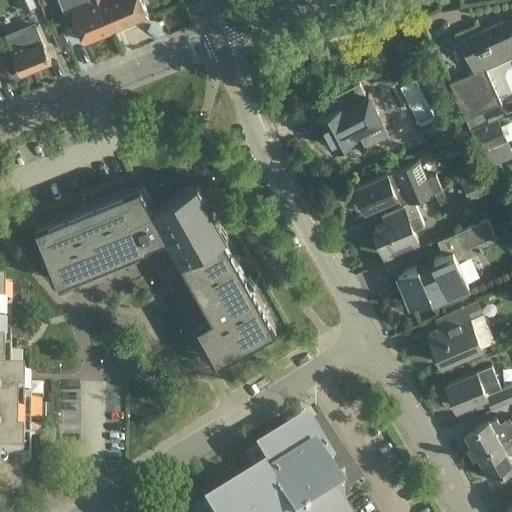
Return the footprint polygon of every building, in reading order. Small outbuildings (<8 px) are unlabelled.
[(18,0),(24,13),(37,7),(34,0),(18,0)] [(60,0),(65,10),(72,7),(85,41),(112,30),(100,0),(92,0),(91,0),(60,0)] [(91,0),(92,0),(100,0),(112,30),(150,15),(143,0),(91,0)] [(511,18),(462,41),(477,72),(450,84),(465,119),(501,103),(486,68),(511,56),(511,18)] [(7,35),(13,52),(22,72),(52,60),(38,26),(24,32),(23,29),(7,35)] [(63,33),(56,36),(60,47),(68,43),(63,33)] [(319,116),(335,146),(356,135),(355,133),(382,119),(369,93),(368,94),(361,80),(330,96),(336,107),(319,116)] [(509,142),(499,117),(470,130),(481,153),(509,142)] [(407,192),(411,202),(443,189),(437,174),(427,178),(420,160),(395,170),(396,171),(388,174),(387,173),(355,187),(365,210),(407,192)] [(470,201),(501,188),(493,169),(462,182),(470,201)] [(198,322),(218,358),(276,327),(224,233),(228,231),(199,178),(153,203),(141,181),(126,186),(128,193),(55,222),(52,216),(38,222),(60,277),(148,242),(147,240),(165,234),(179,260),(183,258),(214,313),(198,322)] [(416,201),(397,208),(383,214),(387,223),(375,227),(386,253),(419,240),(415,229),(426,225),(416,201)] [(488,219),(455,233),(462,250),(495,236),(488,219)] [(456,249),(436,258),(436,256),(419,263),(420,265),(400,273),(413,302),(432,293),(435,302),(471,286),(456,249)] [(9,507),(23,507),(24,464),(33,464),(33,379),(0,378),(0,371),(12,372),(12,289),(0,288),(0,510),(9,510),(9,507)] [(431,333),(436,346),(443,363),(484,346),(472,317),(484,311),(479,300),(453,311),(458,322),(431,333)] [(25,332),(25,322),(13,322),(13,332),(25,332)] [(447,383),(457,408),(486,396),(492,409),(511,401),(511,383),(502,388),(492,365),(478,370),(477,370),(447,383)] [(51,422),(51,406),(41,406),(41,422),(51,422)] [(479,453),(480,454),(511,436),(511,422),(509,418),(500,423),(497,417),(491,421),(490,419),(468,433),(479,453)] [(337,511),(336,509),(345,504),(337,491),(346,486),(345,486),(353,481),(343,465),(334,470),(309,429),(294,438),(292,435),(271,448),(273,451),(258,460),(273,484),(269,487),(266,483),(218,511),(337,511)] [(511,436),(480,454),(493,477),(511,466),(511,456),(510,454),(511,452),(511,436)]
